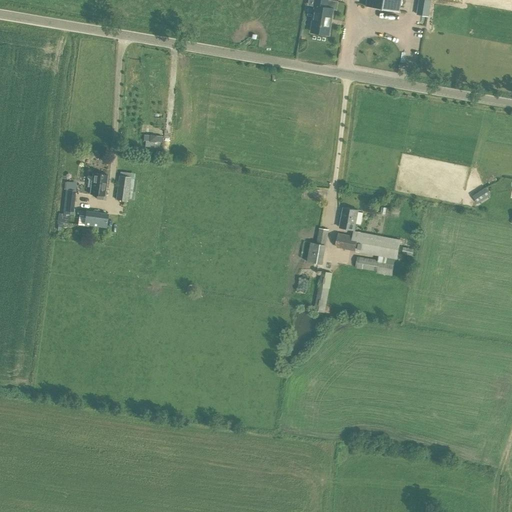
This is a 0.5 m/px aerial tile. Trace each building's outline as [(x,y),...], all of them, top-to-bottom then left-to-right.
[(315,7),(311,33),(328,35),(333,9),(327,8),(328,0),(315,0),(314,7),(315,7)] [(401,0),(367,0),(367,5),(400,11),(401,0)] [(428,0),(417,0),(416,6),(427,8),(428,0)] [(202,140),(203,109),(188,109),(188,140),(202,140)] [(91,172),(88,194),(104,196),(107,175),(91,172)] [(117,175),(115,200),(126,201),(129,177),(117,175)] [(476,202),(489,193),(485,187),(472,195),(476,202)] [(64,189),(61,214),(72,215),(75,191),(64,189)] [(343,207),(340,227),(355,230),(358,210),(343,207)] [(85,211),(83,225),(105,228),(107,214),(85,211)] [(311,241),(307,260),(322,263),(328,229),(320,228),(317,242),(311,241)] [(338,233),(335,247),(396,259),(400,240),(353,231),(353,235),(338,233)] [(402,250),(400,262),(411,264),(412,256),(414,256),(415,249),(404,247),(403,250),(402,250)] [(394,263),(356,256),(354,267),(377,271),(376,273),(392,275),(394,263)] [(321,271),(314,310),(324,312),(332,273),(321,271)]
